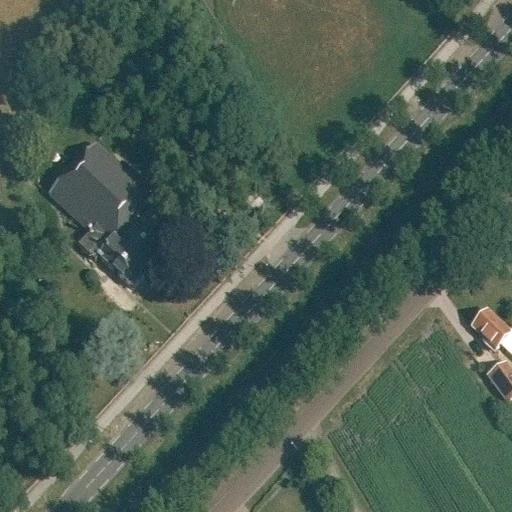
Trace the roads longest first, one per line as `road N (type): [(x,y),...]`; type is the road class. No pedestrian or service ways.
road 1 (secondary): [(63,511),(511,25)]
road 2 (unclassified): [(222,511),(511,197)]
